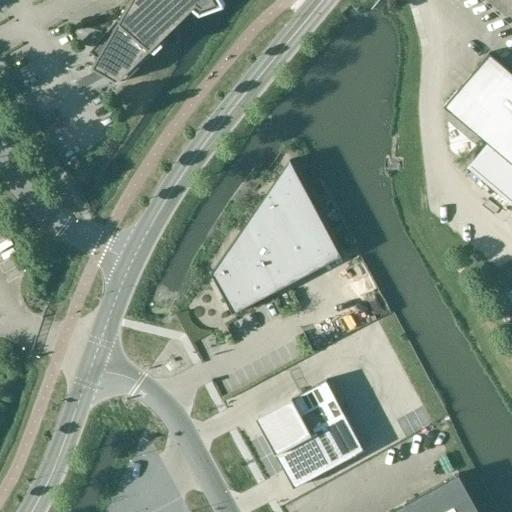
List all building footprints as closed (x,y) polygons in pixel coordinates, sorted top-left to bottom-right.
[(131,0),(120,20),(118,18),(90,51),(97,58),(92,68),(117,83),(177,25),(198,3),(202,7),(217,2),(216,0),(131,0)] [(511,71),(489,52),(444,106),(453,113),(488,143),(467,168),(506,201),(511,205),(511,71)] [(291,159),(211,273),(213,277),(216,275),(233,308),(231,309),(233,313),(341,255),(291,159)] [(327,379),(256,417),(294,488),(365,450),(327,379)] [(479,511),(459,473),(388,511),(479,511)]
